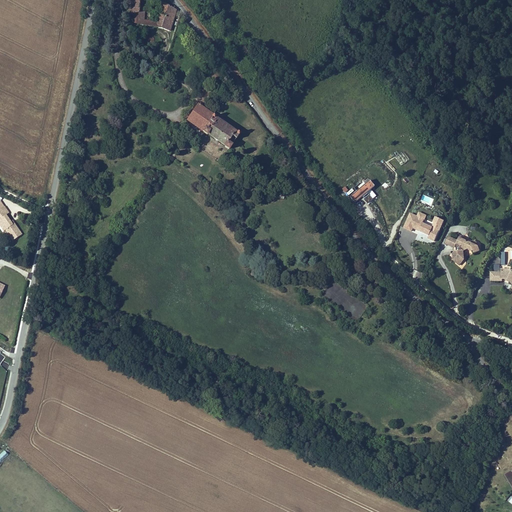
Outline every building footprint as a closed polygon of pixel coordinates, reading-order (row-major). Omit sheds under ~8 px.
[(130,0),(129,15),(140,13),(140,7),(140,0),(130,0)] [(171,32),(178,11),(169,6),(166,16),(159,13),(156,22),(145,20),(147,7),(140,7),(140,13),(129,15),(131,24),(162,29),(171,32)] [(222,78),(216,71),(209,82),(216,87),(222,78)] [(228,151),(239,134),(197,107),(187,123),(203,133),(202,135),(208,138),(210,135),(225,145),(224,148),(228,151)] [(373,200),(367,192),(374,187),(369,181),(350,197),(354,203),(361,197),(367,205),(373,200)] [(423,194),(420,202),(431,206),(434,199),(423,194)] [(257,205),(259,207),(268,202),(267,199),(257,205)] [(259,207),(261,211),(270,205),(268,202),(259,207)] [(0,210),(0,234),(0,235),(2,234),(10,244),(19,238),(10,225),(8,226),(7,225),(2,218),(5,216),(0,210)] [(433,224),(431,228),(422,224),(425,216),(418,213),(417,217),(410,213),(403,228),(411,232),(413,229),(418,232),(428,237),(427,239),(434,243),(444,222),(435,218),(432,223),(433,224)] [(461,237),(459,242),(456,249),(457,249),(457,252),(456,252),(453,255),(454,261),(460,266),(465,261),(464,252),(469,250),(470,251),(472,252),(474,251),(475,253),(480,250),(476,242),(474,241),(467,244),(465,238),(461,237)] [(449,238),(447,245),(456,249),(459,242),(449,238)] [(502,281),(508,281),(511,286),(511,287),(511,288),(511,289),(511,270),(501,270),(500,273),(499,273),(500,265),(494,265),(494,273),(490,273),(490,282),(502,282),(502,281)]
